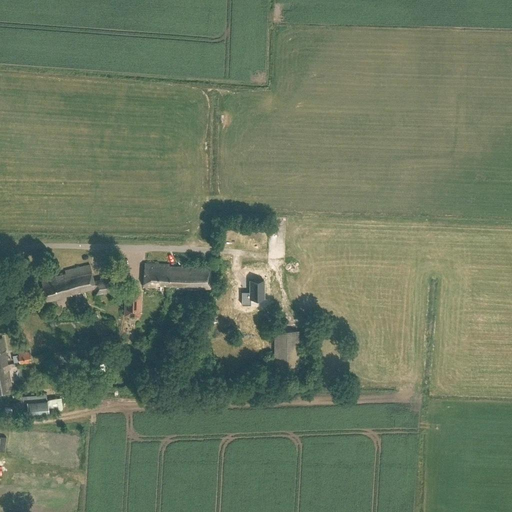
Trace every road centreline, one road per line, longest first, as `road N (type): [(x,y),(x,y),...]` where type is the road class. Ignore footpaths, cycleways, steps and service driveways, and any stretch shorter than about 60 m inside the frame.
road 1 (unclassified): [(0,257),(52,245),(205,250)]
road 2 (track): [(171,405),(0,419)]
